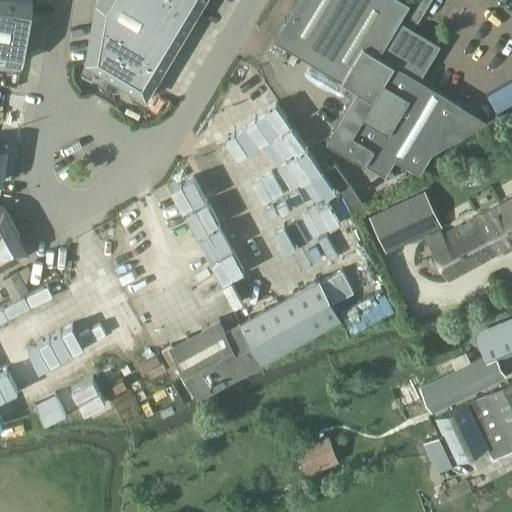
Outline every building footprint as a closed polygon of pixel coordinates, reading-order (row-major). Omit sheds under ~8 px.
[(0,0),(0,56),(21,61),(30,13),(42,17),(43,0),(40,0),(0,0)] [(203,0),(96,0),(96,1),(86,61),(146,97),(203,0)] [(420,77),(441,43),(399,18),(409,1),(407,0),(297,0),(275,38),(349,83),(344,91),(352,96),(322,144),(371,176),(386,151),(419,171),(461,102),(420,77)] [(440,225),(424,191),(372,215),(388,249),(440,225)] [(511,242),(511,194),(429,240),(449,278),(511,242)] [(0,265),(29,249),(4,206),(0,205),(0,265)] [(339,316),(319,278),(225,330),(219,318),(169,344),(197,394),(339,316)] [(421,385),(432,410),(505,375),(498,359),(511,353),(511,317),(474,332),(484,355),(421,385)] [(511,380),(468,402),(490,447),(494,456),(511,447),(511,380)] [(458,463),(490,447),(468,402),(437,420),(458,463)] [(296,449),(307,475),(339,462),(328,436),(296,449)]
